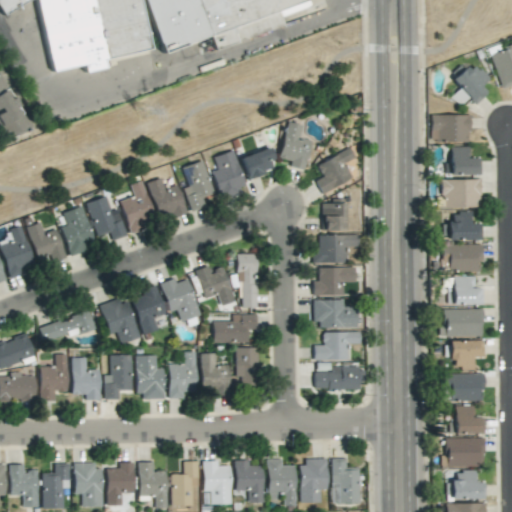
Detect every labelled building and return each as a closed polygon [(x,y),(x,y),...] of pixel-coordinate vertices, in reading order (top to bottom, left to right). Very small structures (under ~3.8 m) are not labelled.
[(0,0),(0,14),(3,14),(24,0),(34,0),(48,71),(79,66),(83,72),(103,68),(101,58),(147,50),(137,0),(0,0)] [(141,0),(158,53),(209,37),(212,49),(282,27),(277,9),(305,0),(141,0)] [(511,45),(488,52),(497,89),(511,85),(511,45)] [(485,94),(479,86),(487,79),(471,62),(451,80),(458,88),(449,97),(457,106),(466,98),(473,105),(485,94)] [(0,137),(2,141),(26,128),(0,78),(0,137)] [(466,115),(428,115),(429,142),(467,142),(466,115)] [(276,158),(289,161),(287,167),(302,170),(310,141),(298,137),(301,126),(286,122),(276,158)] [(274,167),(267,147),(238,158),(246,178),(274,167)] [(448,147),(448,163),(442,163),(443,175),(479,174),(478,158),(466,158),(466,147),(448,147)] [(312,181),(320,194),(350,178),(343,164),(353,158),(348,148),(314,165),(320,177),(312,181)] [(211,156),(215,170),(210,171),(218,201),(244,194),(232,150),(211,156)] [(186,187),(181,188),(188,211),(214,203),(201,161),(180,167),(186,187)] [(185,213),(175,184),(162,189),(159,178),(145,183),(156,218),(169,213),(171,218),(185,213)] [(435,208),(477,207),(477,179),(439,180),(439,199),(434,200),(435,208)] [(117,202),(128,232),(154,223),(139,181),(127,185),(131,196),(117,202)] [(124,236),(117,212),(110,214),(104,196),(83,203),(94,237),(107,233),(110,241),(124,236)] [(320,203),(320,231),(343,231),(343,203),(320,203)] [(64,225),(57,227),(68,255),(94,246),(79,206),(60,213),(64,225)] [(480,223),(468,223),(468,212),(449,212),(449,223),(440,223),(440,240),(479,241),(480,223)] [(54,229),(41,233),(38,222),(24,226),(35,263),(48,259),(49,263),(63,259),(54,229)] [(0,244),(0,257),(7,278),(33,269),(18,225),(6,229),(10,241),(0,244)] [(315,235),(316,248),(310,248),(310,263),(343,263),(343,248),(355,248),(355,235),(315,235)] [(439,245),(439,272),(479,271),(478,244),(439,245)] [(254,254),(236,254),(236,308),(254,308),(254,254)] [(201,299),(214,295),(218,307),(233,301),(221,267),(208,271),(206,266),(192,271),(201,299)] [(352,267),(315,267),(316,281),(310,281),(310,296),(341,296),(341,282),(352,282),(352,267)] [(480,305),(480,288),(472,287),(472,277),(445,276),(444,304),(480,305)] [(185,279),(173,283),(172,278),(157,283),(167,313),(174,311),(178,322),(198,315),(185,279)] [(163,313),(153,285),(139,290),(141,295),(128,300),(141,335),(155,330),(151,318),(163,313)] [(135,339),(127,301),(117,303),(116,300),(98,304),(105,335),(114,333),(117,343),(135,339)] [(310,300),(310,321),(316,321),(317,328),(354,328),(354,307),(341,307),(341,300),(310,300)] [(478,309),(439,310),(440,326),(436,326),(436,337),(479,336),(478,309)] [(36,328),(41,342),(64,334),(66,338),(93,329),(87,311),(36,328)] [(210,344),(246,343),(246,330),(255,330),(254,314),(229,315),(229,321),(210,321),(210,344)] [(311,345),(311,360),(345,361),(345,344),(358,344),(358,332),(320,332),(320,345),(311,345)] [(0,367),(32,356),(24,333),(0,341),(0,367)] [(480,340),(446,341),(446,361),(452,360),(452,369),(472,369),(471,357),(481,357),(480,340)] [(255,348),(233,348),(233,387),(255,386),(255,348)] [(181,398),(181,392),(194,392),(193,352),(180,352),(181,364),(165,364),(166,399),(181,398)] [(198,390),(212,389),(212,396),(227,396),(226,365),(213,365),(213,353),(197,353),(198,390)] [(36,366),(37,401),(52,401),(52,392),(65,392),(64,354),(52,354),(52,366),(36,366)] [(129,390),(129,355),(107,355),(107,375),(101,375),(101,400),(117,399),(117,391),(129,390)] [(154,355),(133,356),(133,398),(161,398),(161,368),(154,368),(154,355)] [(97,369),(83,369),(83,357),(68,358),(69,395),(82,395),(82,400),(98,400),(97,369)] [(312,389),(356,390),(356,382),(362,382),(362,366),(312,366),(312,389)] [(480,373),(441,374),(441,402),(480,401),(480,373)] [(33,399),(32,374),(6,374),(6,376),(0,376),(0,402),(7,402),(7,400),(33,399)] [(446,422),(446,434),(482,434),(482,417),(471,417),(470,406),(451,406),(451,422),(446,422)] [(481,438),(442,438),(443,466),(482,466),(481,438)] [(292,506),(292,465),(279,466),(279,459),(263,459),(264,499),(278,499),(278,506),(292,506)] [(298,503),(318,503),(318,490),(324,489),(323,459),(296,459),(298,503)] [(343,459),(328,459),(329,503),(357,503),(356,467),(343,467),(343,459)] [(260,502),(260,466),(246,466),(246,460),(231,460),(232,491),(245,491),(245,503),(260,502)] [(167,474),(168,506),(189,506),(189,485),(196,485),(195,461),(180,462),(180,474),(167,474)] [(200,461),(200,505),(228,504),(227,466),(215,466),(215,461),(200,461)] [(103,469),(103,506),(119,505),(118,493),(131,493),(130,462),(115,462),(115,468),(103,469)] [(151,509),(164,508),(163,471),(150,471),(150,462),(134,462),(135,496),(151,496),(151,509)] [(98,507),(98,463),(70,463),(71,495),(78,495),(78,507),(98,507)] [(35,507),(34,471),(20,471),(20,464),(6,465),(7,496),(19,495),(19,508),(35,507)] [(67,489),(66,464),(51,464),(51,473),(39,473),(39,509),(61,508),(60,489),(67,489)] [(473,471),(452,471),(452,482),(443,481),(443,499),(483,499),(483,482),(473,482),(473,471)] [(442,504),(442,511),(481,511),(481,503),(442,504)]
